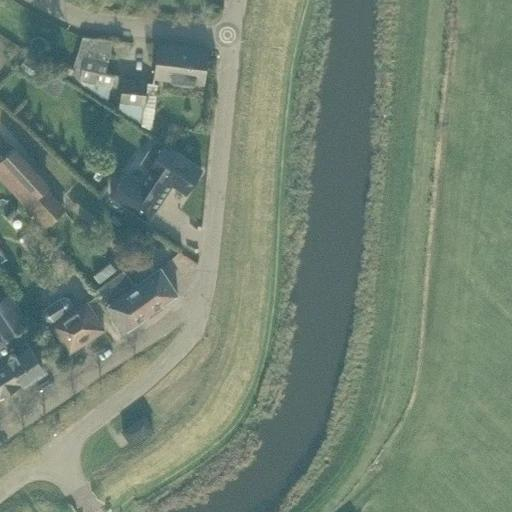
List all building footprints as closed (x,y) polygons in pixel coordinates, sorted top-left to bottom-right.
[(84,56),(85,49),(109,53),(111,40),(81,36),(76,55),(75,54),(71,66),(70,71),(63,67),(60,72),(77,83),(106,101),(114,73),(105,72),(108,60),(84,56)] [(205,49),(157,43),(153,78),(201,84),(205,49)] [(59,58),(53,68),(60,72),(63,67),(70,71),(71,66),(59,58)] [(48,73),(39,87),(52,96),(61,82),(48,73)] [(119,102),(118,102),(117,108),(141,125),(144,105),(146,83),(122,80),(119,102)] [(201,170),(164,145),(148,169),(150,170),(141,183),(126,172),(110,196),(148,221),(172,185),(185,194),(201,170)] [(0,159),(0,179),(44,229),(67,209),(47,187),(49,185),(14,147),(0,159)] [(48,245),(36,228),(23,237),(36,254),(48,245)] [(89,279),(103,269),(97,261),(83,270),(89,279)] [(125,333),(177,296),(160,268),(134,286),(125,271),(97,291),(107,306),(125,333)] [(25,341),(19,331),(29,324),(9,293),(0,299),(0,365),(15,388),(22,383),(22,384),(45,369),(26,341),(25,341)] [(55,323),(68,315),(71,311),(72,306),(71,302),(67,299),(62,298),(58,299),(45,308),(42,311),(41,316),(42,321),(46,324),(51,325),(55,323)] [(69,353),(103,330),(86,303),(51,326),(69,353)] [(0,397),(15,388),(0,365),(0,397)] [(129,445),(153,429),(144,415),(120,432),(129,445)]
